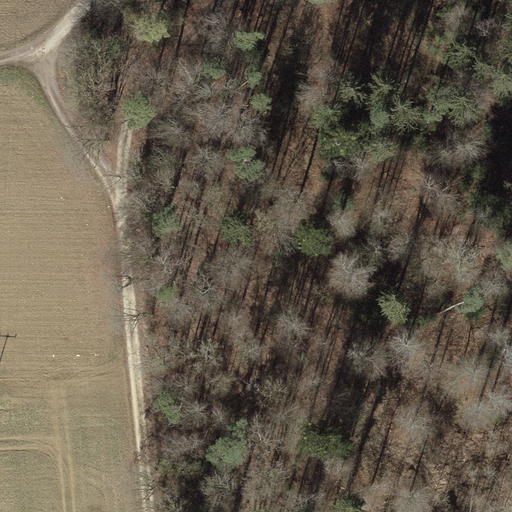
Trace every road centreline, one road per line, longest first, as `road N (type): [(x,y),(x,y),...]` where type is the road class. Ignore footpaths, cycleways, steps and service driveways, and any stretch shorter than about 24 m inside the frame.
road 1 (track): [(141,511),(116,143)]
road 2 (track): [(116,143),(156,54),(217,0)]
road 3 (track): [(116,143),(103,78),(44,32)]
